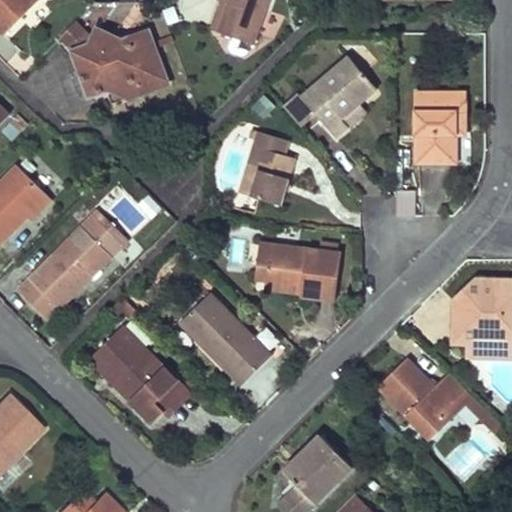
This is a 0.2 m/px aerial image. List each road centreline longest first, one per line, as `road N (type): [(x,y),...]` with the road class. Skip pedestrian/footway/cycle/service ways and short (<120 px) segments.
road 1 (residential): [(507,0),(504,152),(486,206),(188,511)]
road 2 (residential): [(0,326),(184,511)]
